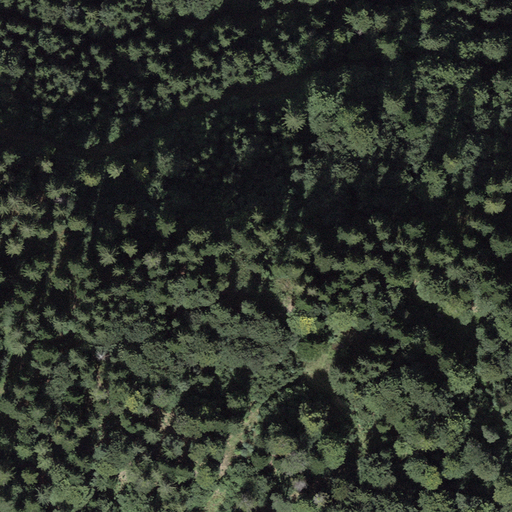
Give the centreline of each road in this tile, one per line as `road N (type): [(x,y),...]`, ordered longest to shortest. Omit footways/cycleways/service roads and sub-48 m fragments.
road 1 (track): [(0,132),(94,154),(224,98),(272,90),(329,65),(432,57),(511,72)]
road 2 (track): [(0,10),(97,39),(312,2),(400,4),(511,31)]
road 3 (track): [(263,511),(336,475),(460,444),(493,425),(496,410),(456,344)]
